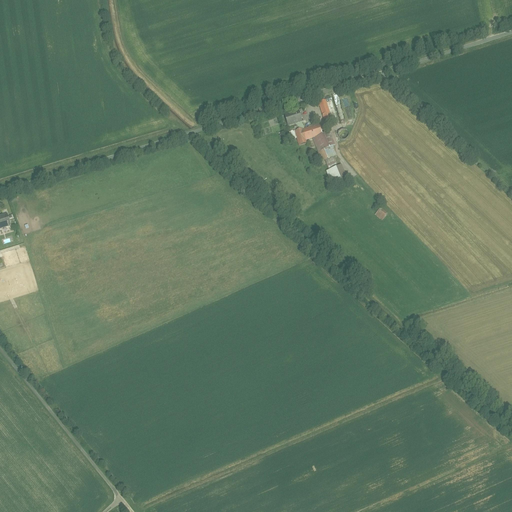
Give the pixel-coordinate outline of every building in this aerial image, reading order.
[(332,121),(325,101),(317,103),(324,124),(332,121)] [(292,126),(294,133),(299,147),(306,144),(305,141),(311,139),(317,153),(321,162),(324,161),(327,171),(325,172),(331,187),(347,181),(341,165),(337,167),(333,157),(336,156),(332,147),(335,146),(330,133),(322,136),(318,124),(304,129),(298,111),(283,116),(287,128),(292,126)] [(348,133),(346,131),(345,130),(343,130),(341,131),(339,132),(338,133),(338,136),(338,138),(340,139),(341,140),(343,141),(345,140),(347,139),(348,137),(348,135),(348,133)] [(387,215),(379,209),(374,216),(382,222),(387,215)] [(0,233),(0,232),(0,230),(12,227),(8,214),(0,216),(0,233)]
